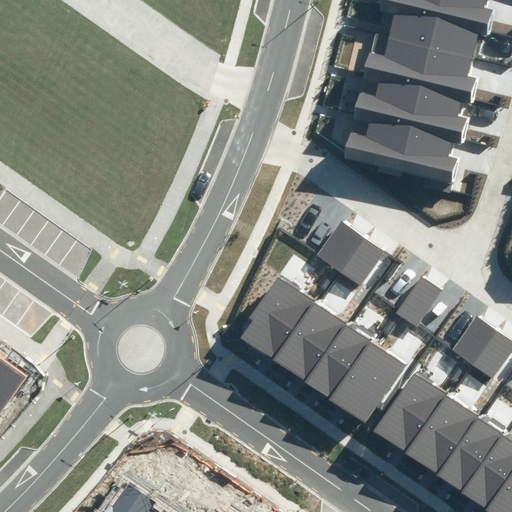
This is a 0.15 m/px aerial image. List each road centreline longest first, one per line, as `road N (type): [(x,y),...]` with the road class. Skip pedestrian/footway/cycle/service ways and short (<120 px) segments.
road 1 (residential): [(473,274),(265,117)]
road 2 (tertiary): [(174,371),(375,511)]
road 3 (residential): [(265,117),(163,316)]
road 4 (residential): [(265,117),(121,0)]
road 5 (residential): [(115,382),(0,510)]
road 6 (residential): [(473,274),(511,144)]
road 7 (tertiary): [(106,327),(0,253)]
road 8 (residential): [(299,0),(265,117)]
